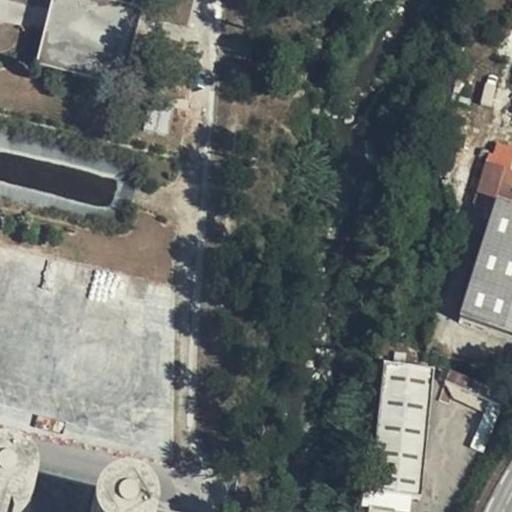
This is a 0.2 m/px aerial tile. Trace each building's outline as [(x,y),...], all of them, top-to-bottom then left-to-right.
[(130,141),(151,61),(63,40),(46,120),(130,141)] [(459,162),(461,127),(447,126),(445,161),(459,162)] [(511,147),(499,144),(496,157),(511,161),(511,147)] [(474,300),(511,311),(511,161),(496,157),(487,187),(506,192),(474,300)] [(511,371),(468,356),(461,376),(511,392),(511,371)] [(435,481),(446,379),(396,373),(390,426),(385,476),(435,481)] [(85,511),(0,490),(0,511),(85,511)]
